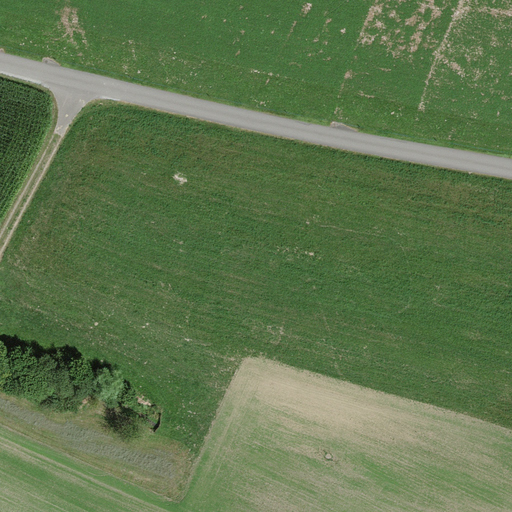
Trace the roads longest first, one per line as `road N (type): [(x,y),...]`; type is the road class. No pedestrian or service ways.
road 1 (unclassified): [(0,60),(511,169)]
road 2 (track): [(0,246),(79,82)]
